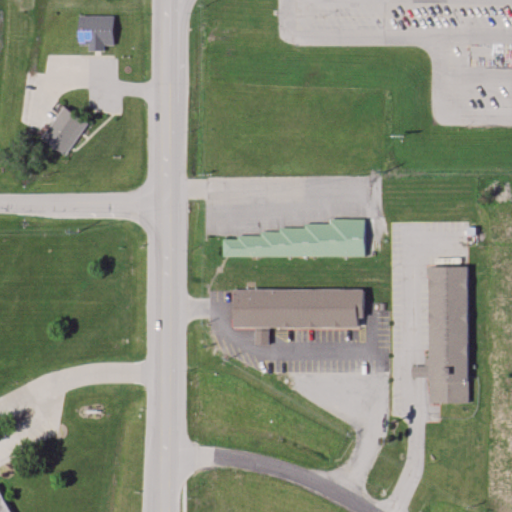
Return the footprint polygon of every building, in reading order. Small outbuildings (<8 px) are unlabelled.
[(115,16),(79,16),(79,46),(88,46),(88,49),(115,49),(115,16)] [(43,136),(65,108),(87,126),(65,154),(43,136)] [(224,254),(225,240),(240,240),(240,236),(262,236),(262,232),(280,233),(281,227),(304,227),(304,222),(327,222),(327,216),(368,217),(367,257),(224,254)] [(435,391),(435,365),(421,365),(421,355),(434,355),(433,255),(474,255),(476,391),(435,391)] [(241,279),(372,279),(374,305),(374,315),(369,319),(275,318),(275,331),(262,332),(262,319),(241,317),(238,297),(241,279)] [(269,344),(269,331),(257,331),(257,344),(269,344)] [(0,511),(11,511),(0,488),(0,511)]
